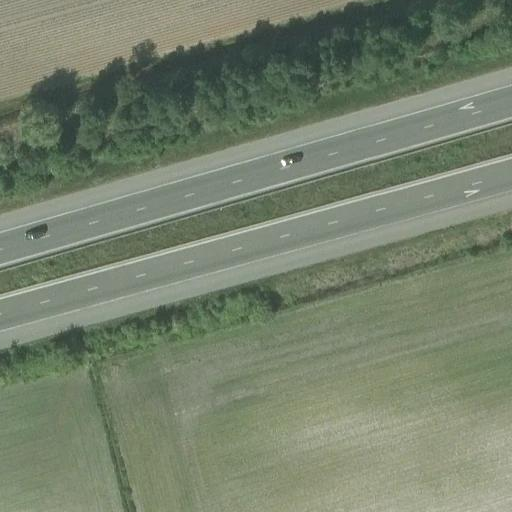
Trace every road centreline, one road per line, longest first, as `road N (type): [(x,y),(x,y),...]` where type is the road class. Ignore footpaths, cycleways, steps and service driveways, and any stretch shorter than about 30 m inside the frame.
road 1 (motorway): [(511,100),(0,247)]
road 2 (motorway): [(0,315),(511,174)]
